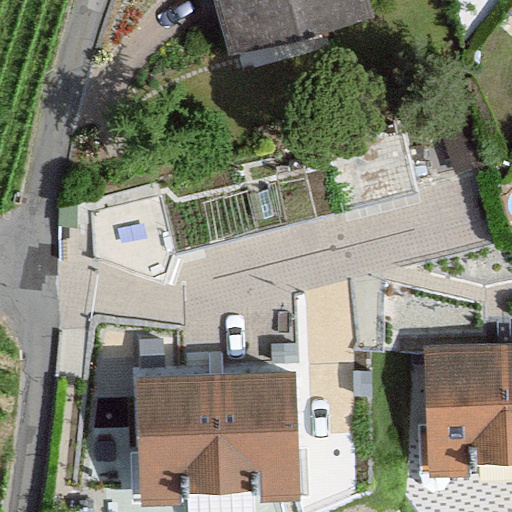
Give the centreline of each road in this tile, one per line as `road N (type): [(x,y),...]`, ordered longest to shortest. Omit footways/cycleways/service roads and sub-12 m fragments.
road 1 (unknown): [(35,285),(206,303),(373,273),(463,295),(511,292)]
road 2 (residential): [(35,285),(39,194),(101,0)]
road 3 (residential): [(17,511),(37,401),(35,285)]
